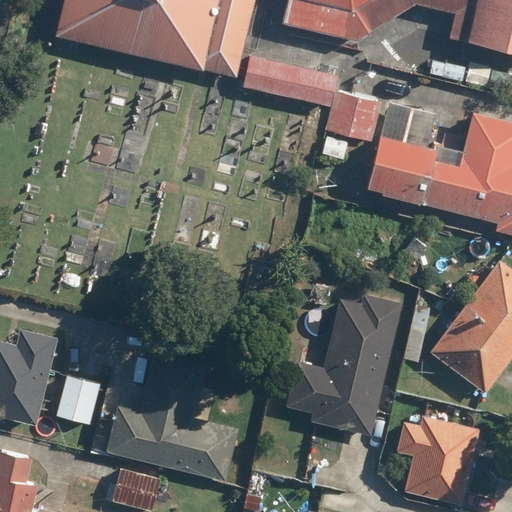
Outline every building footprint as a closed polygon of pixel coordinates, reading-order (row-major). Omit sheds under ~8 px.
[(237,77),(255,0),(66,0),(58,35),(237,77)] [(511,0),(292,0),(286,23),(359,40),(416,5),(456,14),(450,38),(511,52),(511,0)] [(344,74),(252,51),(245,79),(337,102),(344,74)] [(381,101),(341,91),(330,129),(371,140),(381,101)] [(371,183),(511,221),(511,119),(473,110),(463,150),(384,131),(371,183)] [(511,253),(509,251),(436,342),(489,385),(511,356),(511,253)] [(404,296),(370,289),(368,299),(343,293),(318,416),(377,429),(404,296)] [(433,301),(419,298),(408,356),(423,359),(433,301)] [(61,333),(27,325),(23,343),(0,337),(0,410),(42,420),(61,333)] [(144,404),(116,398),(107,444),(229,468),(238,423),(200,415),(210,365),(154,354),(144,404)] [(108,378),(69,368),(58,409),(97,419),(108,378)] [(483,419),(431,407),(429,419),(409,415),(402,449),(419,452),(411,486),(466,498),(483,419)] [(0,511),(85,511),(39,501),(44,476),(34,474),(39,450),(5,443),(0,466),(0,511)] [(167,473),(123,463),(115,498),(159,508),(167,473)]
